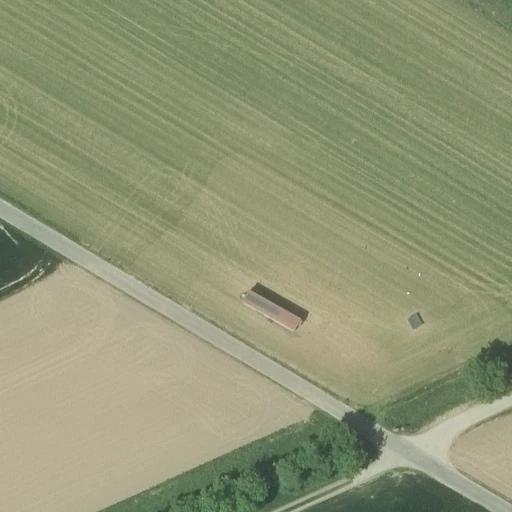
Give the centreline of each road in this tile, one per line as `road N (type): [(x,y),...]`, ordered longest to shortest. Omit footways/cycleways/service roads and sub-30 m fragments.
road 1 (unclassified): [(0,211),(500,511)]
road 2 (track): [(401,454),(286,511)]
